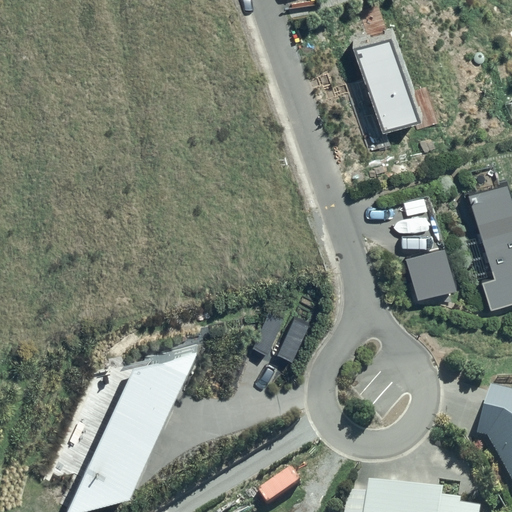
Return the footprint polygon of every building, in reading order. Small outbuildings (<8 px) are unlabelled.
[(511,203),(505,181),(466,193),(492,278),(511,271),(511,203)] [(442,245),(404,256),(416,297),(454,286),(442,245)] [(196,350),(126,370),(61,511),(95,511),(127,504),(196,350)] [(511,394),(493,389),(479,435),(489,438),(511,480),(511,394)] [(480,511),(481,511),(462,508),(463,503),(442,500),(443,493),(370,481),(364,511),(480,511)]
